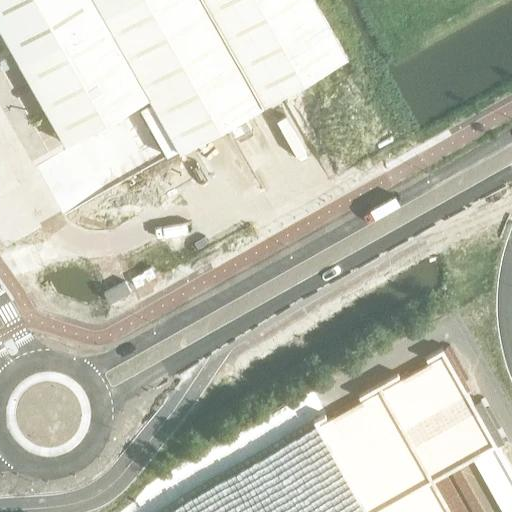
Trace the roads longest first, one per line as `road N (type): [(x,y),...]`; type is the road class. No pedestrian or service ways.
road 1 (tertiary): [(511,135),(79,372)]
road 2 (tertiary): [(99,406),(511,170)]
road 3 (tertiary): [(16,453),(40,464),(67,461),(95,433),(99,406)]
